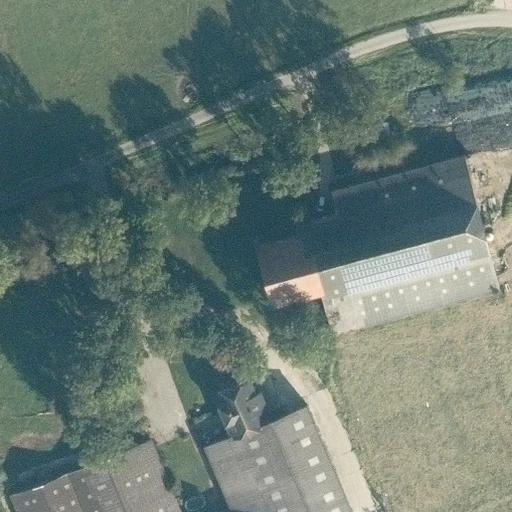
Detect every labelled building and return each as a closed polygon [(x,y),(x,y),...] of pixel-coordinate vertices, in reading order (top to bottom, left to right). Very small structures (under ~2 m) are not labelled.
[(498,281),(467,159),(344,190),(351,217),(310,228),(323,291),(335,323),(498,281)] [(310,228),(264,238),(278,300),(323,291),(310,228)] [(272,414),(253,372),(217,388),(236,430),(272,414)] [(328,511),(355,500),(310,398),(272,414),(236,430),(211,441),(238,500),(243,511),(328,511)] [(209,511),(180,511),(150,440),(10,499),(15,511),(243,511),(238,500),(209,511)]
